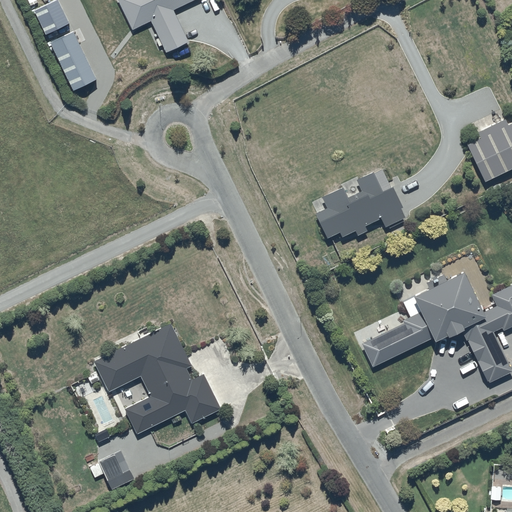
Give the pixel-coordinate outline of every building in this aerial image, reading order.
[(117,0),(132,29),(150,20),(158,36),(155,38),(159,45),(162,44),(165,52),(188,40),(173,9),(191,0),(117,0)] [(511,166),(511,119),(464,142),(483,180),(511,166)] [(401,203),(391,182),(394,181),(390,174),(387,176),(383,166),(374,171),(372,168),(353,177),(359,189),(347,195),(342,185),(320,196),(325,207),(313,213),(326,237),(339,231),(341,236),(353,230),(355,233),(367,227),(365,223),(379,216),(384,225),(404,215),(399,204),(401,203)] [(481,309),(461,267),(412,290),(414,294),(400,300),(407,315),(403,318),(404,321),(360,342),(370,364),(432,336),(432,337),(444,332),(444,333),(458,326),(464,339),(467,338),(486,380),(511,368),(493,330),(502,326),(503,327),(511,322),(511,280),(489,291),(494,303),(481,309)] [(169,322),(92,359),(107,390),(139,374),(149,395),(123,407),(135,433),(184,409),(190,422),(218,408),(201,372),(195,374),(169,322)] [(94,466),(97,472),(104,468),(114,487),(135,477),(122,451),(94,466)] [(490,485),(490,498),(501,498),(501,485),(490,485)]
